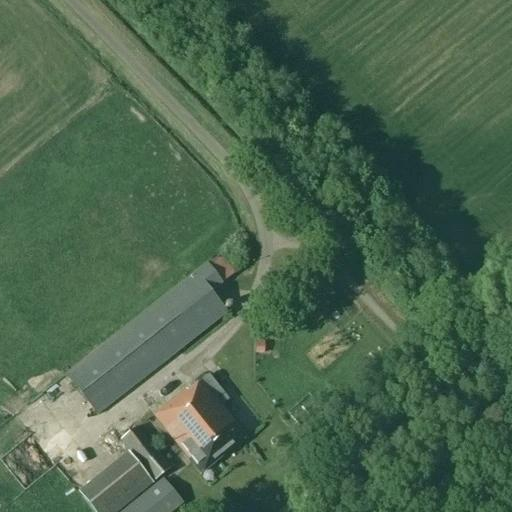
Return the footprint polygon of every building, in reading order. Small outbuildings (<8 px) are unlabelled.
[(203,264),(64,377),(96,416),(224,312),(208,293),(233,273),(219,256),(205,267),(203,264)] [(184,390),(153,415),(200,473),(245,437),(219,405),(226,400),(206,375),(186,392),(184,390)] [(134,428),(120,441),(153,481),(168,469),(134,428)] [(30,451),(1,473),(23,502),(52,480),(30,451)] [(93,511),(116,511),(152,483),(131,457),(82,498),(93,511)] [(170,511),(181,504),(162,481),(123,511),(170,511)]
